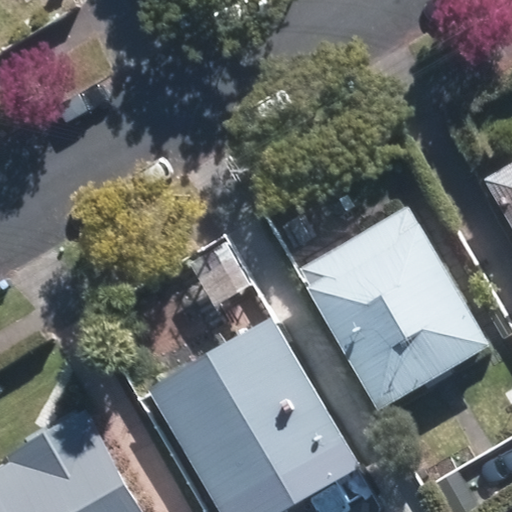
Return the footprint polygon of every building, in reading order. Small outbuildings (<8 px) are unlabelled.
[(511,160),(488,173),(511,216),(511,160)] [(407,208),(300,271),(382,410),(489,347),(407,208)] [(229,239),(185,266),(210,308),(255,281),(229,239)] [(269,319),(150,387),(220,511),(288,511),(357,473),(269,319)] [(115,511),(50,386),(0,411),(0,419),(12,443),(0,448),(0,511),(115,511)]
